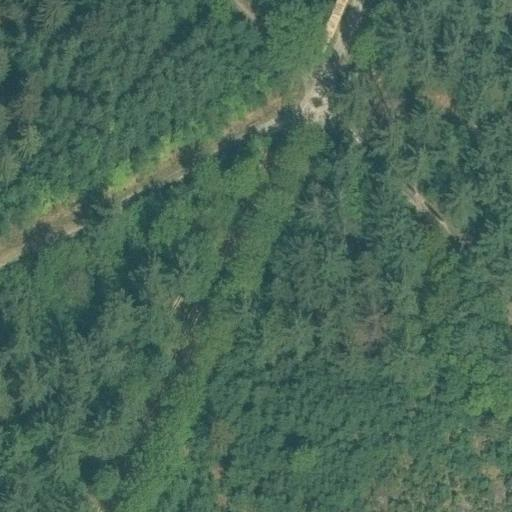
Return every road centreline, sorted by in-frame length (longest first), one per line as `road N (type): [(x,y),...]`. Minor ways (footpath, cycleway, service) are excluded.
road 1 (track): [(114,511),(303,119)]
road 2 (track): [(303,119),(159,175),(0,251)]
road 3 (track): [(511,323),(430,220),(330,125)]
road 4 (track): [(511,138),(342,99)]
road 5 (track): [(225,0),(317,90)]
